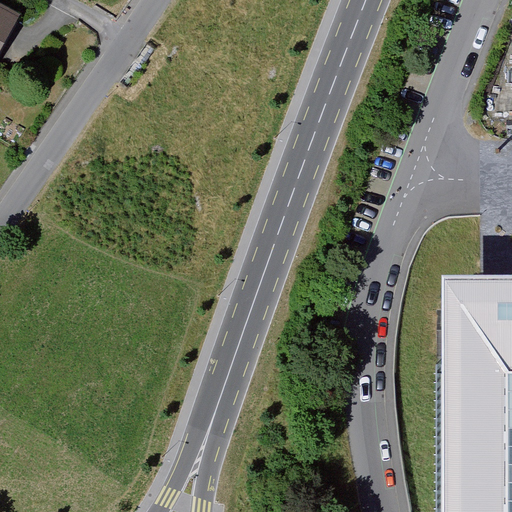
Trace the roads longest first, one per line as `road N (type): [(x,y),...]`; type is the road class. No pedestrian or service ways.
road 1 (unclassified): [(486,0),(374,288),(366,405),(381,511)]
road 2 (secondary): [(211,420),(365,0)]
road 3 (residential): [(0,231),(159,0)]
